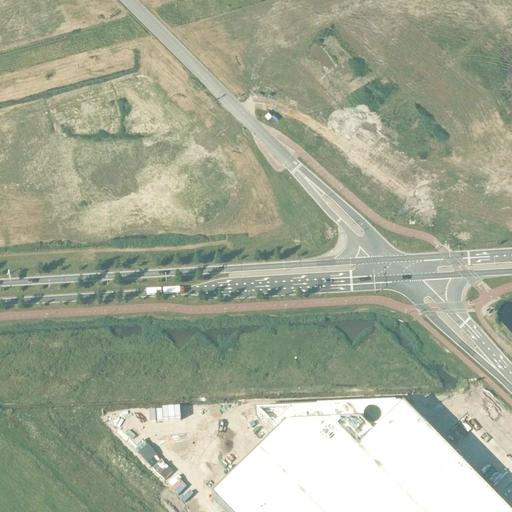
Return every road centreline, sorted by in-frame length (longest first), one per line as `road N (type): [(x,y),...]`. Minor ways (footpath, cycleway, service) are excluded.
road 1 (track): [(0,120),(135,83),(208,145),(281,85),(388,182),(482,212)]
road 2 (tertiary): [(0,302),(390,278)]
road 3 (tertiary): [(341,261),(0,282)]
road 4 (unclassified): [(311,184),(128,0)]
road 5 (tertiary): [(390,278),(483,355)]
